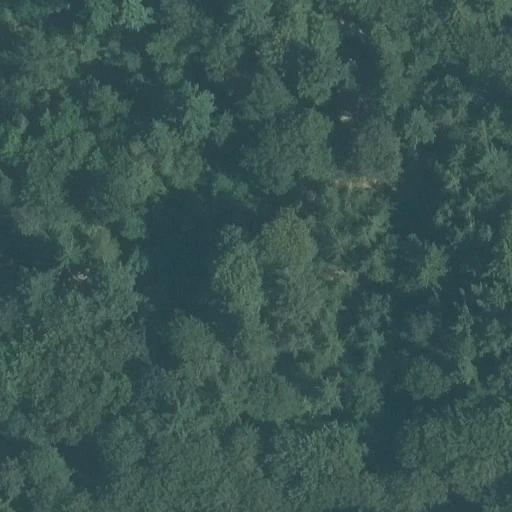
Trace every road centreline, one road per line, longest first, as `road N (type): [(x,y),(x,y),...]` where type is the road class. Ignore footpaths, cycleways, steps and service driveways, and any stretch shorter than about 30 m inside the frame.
road 1 (track): [(511,87),(247,0)]
road 2 (secondary): [(184,511),(0,394)]
